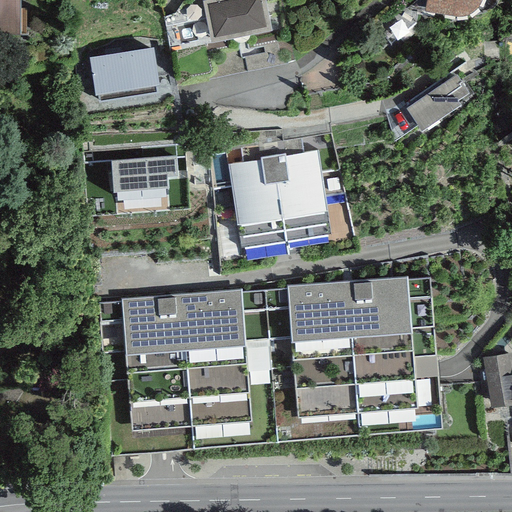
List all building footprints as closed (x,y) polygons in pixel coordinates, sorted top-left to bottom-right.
[(19,0),(0,0),(0,35),(21,34),(19,0)] [(275,0),(216,0),(213,1),(224,39),(282,22),(275,0)] [(424,0),(424,8),(461,11),(464,10),(468,9),(474,5),(478,2),(479,0),(424,0)] [(153,43),(89,53),(95,87),(96,87),(98,100),(158,90),(156,79),(159,78),(153,43)] [(478,93),(464,73),(415,105),(429,126),(478,93)] [(316,150),(228,163),(241,245),(329,232),(316,150)] [(427,270),(98,299),(111,454),(163,449),(441,425),(436,373),(427,270)] [(511,395),(511,363),(510,353),(485,357),(492,399),(511,395)]
